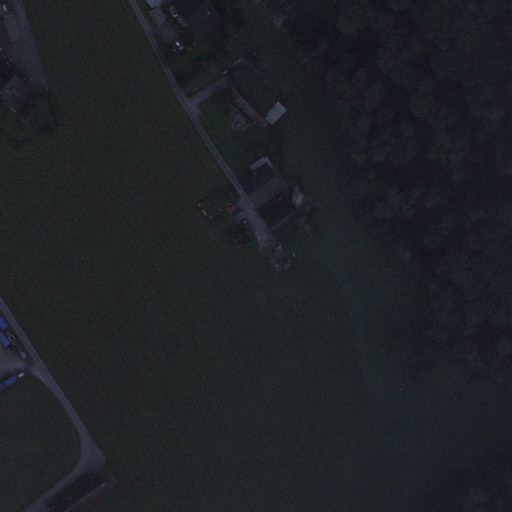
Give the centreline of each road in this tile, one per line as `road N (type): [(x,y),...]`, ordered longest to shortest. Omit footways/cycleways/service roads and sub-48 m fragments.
road 1 (residential): [(269,250),(131,0)]
road 2 (residential): [(27,511),(83,465),(87,437),(0,302)]
